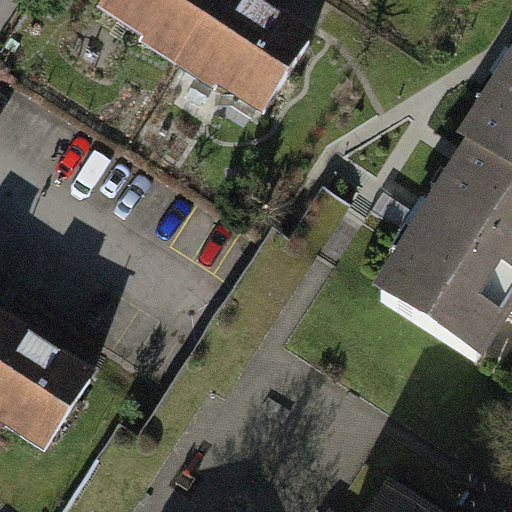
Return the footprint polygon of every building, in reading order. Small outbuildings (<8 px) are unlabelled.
[(241,0),(106,0),(91,23),(183,85),(241,0)] [(246,0),(241,0),(183,85),(272,148),(335,62),(246,0)] [(511,37),(435,158),(511,203),(511,37)] [(511,304),(511,203),(435,158),(347,305),(469,377),(511,304)] [(0,345),(11,329),(0,321),(0,345)] [(11,329),(0,345),(0,447),(47,481),(111,387),(11,329)] [(406,511),(387,499),(379,511),(406,511)]
